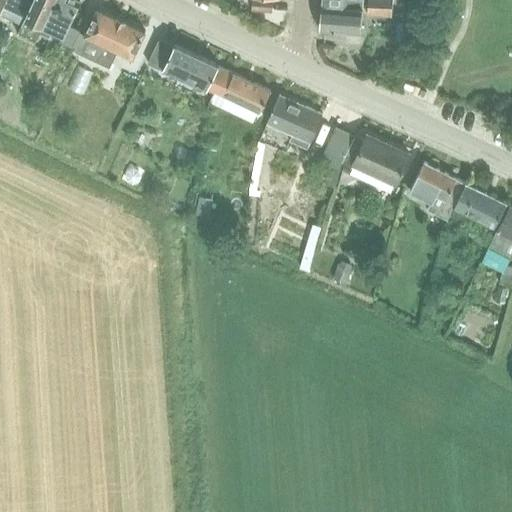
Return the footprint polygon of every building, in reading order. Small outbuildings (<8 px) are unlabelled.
[(72,46),(77,36),(80,29),(69,24),(79,0),(6,0),(0,13),(22,23),(18,32),(36,40),(40,31),(49,36),(53,29),(63,34),(60,41),(72,46)] [(272,11),(273,0),(252,0),(252,9),(272,11)] [(361,31),(363,0),(323,0),(321,28),(361,31)] [(400,3),(399,0),(368,0),(368,14),(392,15),(393,3),(400,3)] [(83,39),(77,36),(72,46),(77,52),(110,68),(118,51),(133,58),(146,30),(98,7),(83,39)] [(215,90),(225,68),(219,64),(175,43),(174,45),(160,38),(148,62),(207,89),(208,87),(215,90)] [(409,50),(394,49),(393,63),(408,65),(409,50)] [(77,91),(88,65),(75,59),(64,86),(77,91)] [(225,68),(215,90),(260,112),(271,89),(225,68)] [(280,93),(266,124),(292,135),(290,141),(307,148),(307,147),(307,146),(322,112),(280,93)] [(342,163),(356,134),(343,128),(338,126),(322,160),(340,168),(342,163)] [(356,134),(342,163),(352,167),(351,171),(392,191),(410,153),(367,133),(365,138),(356,134)] [(208,136),(207,147),(216,148),(217,137),(208,136)] [(179,145),(175,156),(192,162),(196,150),(179,145)] [(425,160),(411,189),(432,200),(428,208),(449,219),(455,206),(454,206),(467,182),(425,160)] [(128,170),(125,175),(127,181),(133,184),(139,182),(141,176),(140,170),(134,168),(128,170)] [(507,202),(467,182),(454,206),(455,206),(449,219),(447,221),(455,225),(459,216),(481,228),(484,221),(495,226),(507,202)] [(199,194),(196,211),(208,214),(212,197),(199,194)] [(511,256),(511,204),(510,204),(489,246),(511,258),(511,256)] [(313,224),(300,266),(310,269),(323,227),(313,224)] [(511,285),(511,265),(506,263),(500,281),(511,285)] [(345,281),(349,273),(338,269),(335,277),(345,281)]
